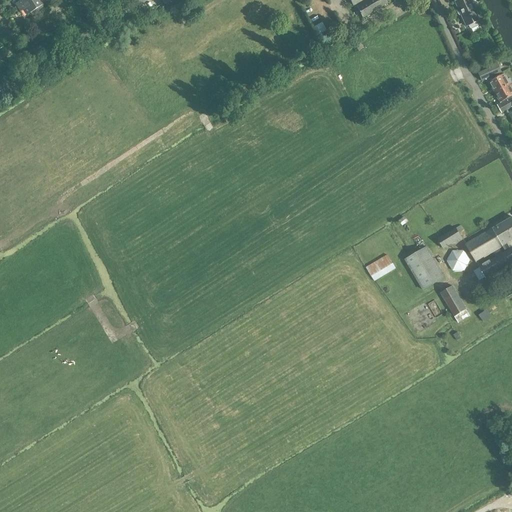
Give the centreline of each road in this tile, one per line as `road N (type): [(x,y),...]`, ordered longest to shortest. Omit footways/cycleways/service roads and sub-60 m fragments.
road 1 (track): [(88,296),(113,337),(136,325),(465,69)]
road 2 (track): [(0,244),(200,108),(218,142)]
road 3 (unclassified): [(511,152),(432,0)]
road 4 (unclassified): [(0,93),(140,0)]
